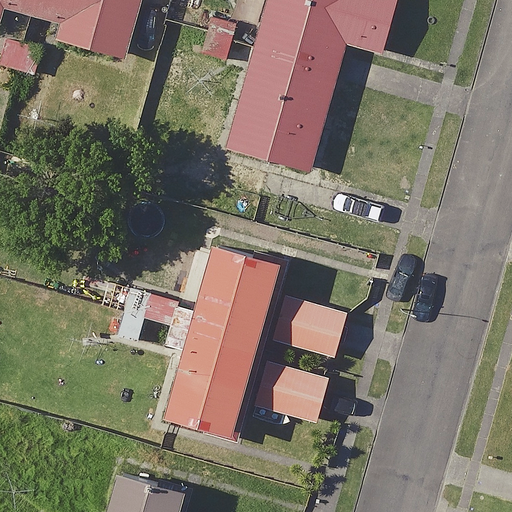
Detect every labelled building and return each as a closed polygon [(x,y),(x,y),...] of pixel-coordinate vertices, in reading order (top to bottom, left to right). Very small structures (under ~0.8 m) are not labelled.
[(0,0),(0,2),(54,17),(50,32),(116,50),(129,0),(0,0)] [(384,0),(257,0),(219,141),(301,162),(334,36),(372,46),(384,0)] [(263,252),(198,233),(150,402),(214,421),(263,252)] [(146,283),(121,277),(106,332),(130,339),(146,283)] [(337,305),(275,288),(262,333),(325,350),(337,305)] [(318,370),(255,354),(243,398),(306,415),(318,370)] [(157,511),(166,479),(104,462),(90,511),(157,511)]
